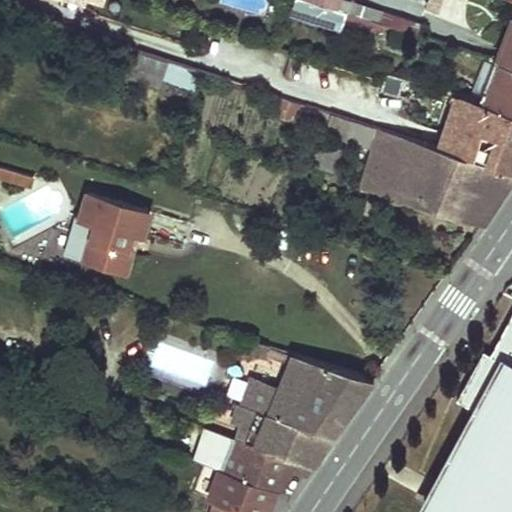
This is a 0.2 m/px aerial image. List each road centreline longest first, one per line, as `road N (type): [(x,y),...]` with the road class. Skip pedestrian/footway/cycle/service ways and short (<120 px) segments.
road 1 (unknown): [(511,151),(59,9)]
road 2 (tertiary): [(312,511),(511,221)]
